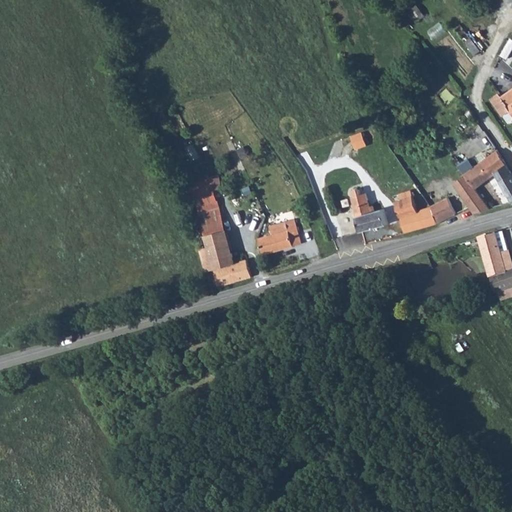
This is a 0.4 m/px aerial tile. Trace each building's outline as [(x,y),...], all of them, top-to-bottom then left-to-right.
[(426,16),(417,5),(409,12),(417,22),(426,16)] [(467,45),(475,55),(481,51),(473,40),(467,45)] [(511,89),(502,97),(507,105),(506,106),(511,114),(511,89)] [(356,150),(368,146),(364,132),(352,135),(356,150)] [(511,172),(498,151),(465,175),(477,188),(496,174),(511,200),(511,172)] [(475,213),(491,208),(477,188),(465,175),(456,182),(468,195),(475,213)] [(212,177),(192,182),(197,204),(217,200),(212,177)] [(353,197),(362,231),(389,224),(385,209),(375,211),(374,205),(370,206),(367,193),(361,194),(361,192),(361,191),(359,189),(358,189),(356,189),(354,191),(353,193),(353,194),(354,195),(355,196),(353,197)] [(437,223),(439,223),(432,207),(418,211),(414,196),(396,201),(406,233),(422,228),(437,223)] [(457,213),(449,198),(432,207),(439,223),(457,213)] [(212,258),(232,253),(222,215),(223,215),(221,207),(200,213),(209,247),(212,258)] [(272,235),(259,238),(264,254),(302,243),(295,219),(270,226),(272,235)] [(511,270),(508,272),(503,253),(496,233),(479,238),(495,294),(499,293),(511,288),(511,270)] [(209,247),(200,249),(206,272),(215,270),(219,286),(253,277),(247,259),(235,263),(232,253),(212,258),(209,247)] [(503,253),(508,272),(511,270),(511,256),(510,251),(503,253)] [(511,296),(511,288),(499,293),(501,300),(511,296)]
